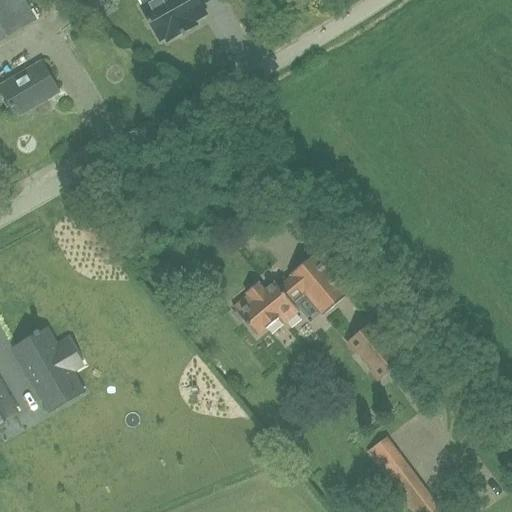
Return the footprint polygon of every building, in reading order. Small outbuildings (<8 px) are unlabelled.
[(0,0),(0,40),(34,20),(22,0),(0,0)] [(185,34),(184,31),(183,30),(193,24),(192,23),(194,21),(205,15),(200,5),(208,0),(154,0),(141,8),(149,21),(146,23),(148,26),(151,24),(160,41),(164,38),(166,41),(181,33),(182,36),(185,34)] [(0,86),(0,89),(1,91),(16,117),(59,92),(41,63),(0,86)] [(304,294),(322,315),(350,292),(316,252),(288,275),(292,279),(280,289),(274,282),(264,290),(257,282),(244,293),(246,295),(232,307),(235,311),(232,313),(240,321),(242,319),(256,336),(277,318),(282,324),(298,311),(292,304),(304,294)] [(405,358),(373,320),(348,340),(372,369),(381,379),(405,358)] [(66,402),(82,392),(70,371),(81,365),(68,343),(57,349),(46,330),(40,334),(38,331),(34,334),(35,336),(19,346),(13,349),(23,366),(50,411),(66,402)] [(0,423),(15,415),(0,389),(0,423)] [(413,511),(438,511),(384,440),(368,451),(413,511)]
